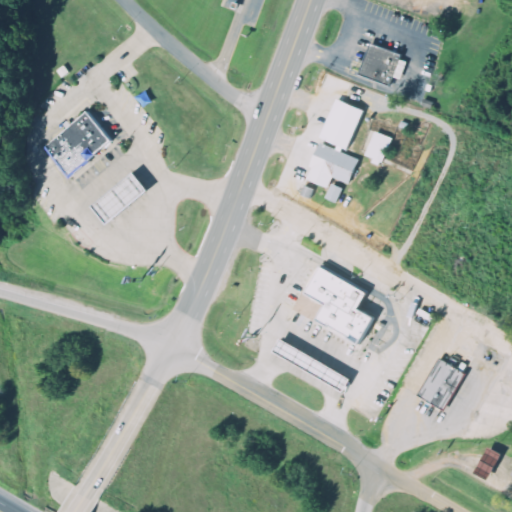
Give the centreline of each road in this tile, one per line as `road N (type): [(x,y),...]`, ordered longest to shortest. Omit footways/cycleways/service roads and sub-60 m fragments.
road 1 (secondary): [(174,343),(309,0)]
road 2 (tertiary): [(382,468),(174,343)]
road 3 (residential): [(267,113),(221,87),(122,0)]
road 4 (motorway): [(174,343),(0,288)]
road 5 (secondary): [(90,496),(174,343)]
